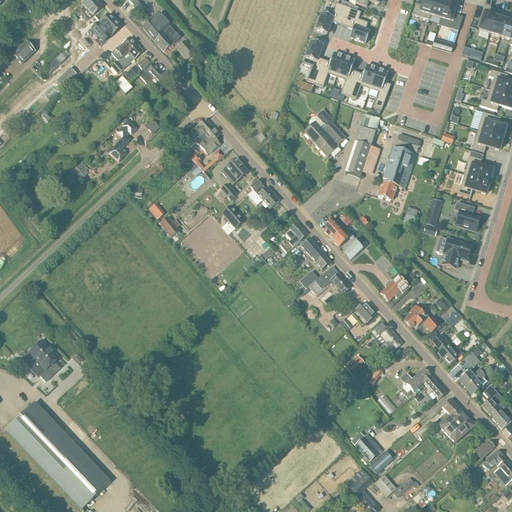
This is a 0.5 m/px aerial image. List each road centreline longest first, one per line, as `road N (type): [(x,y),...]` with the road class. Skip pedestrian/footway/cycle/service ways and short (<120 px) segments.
road 1 (tertiary): [(511,452),(201,106)]
road 2 (unclassified): [(0,299),(201,106)]
road 3 (track): [(110,511),(118,480),(38,394),(0,384)]
road 4 (tertiary): [(201,106),(104,0)]
road 5 (residential): [(511,307),(493,305),(483,286),(511,187)]
